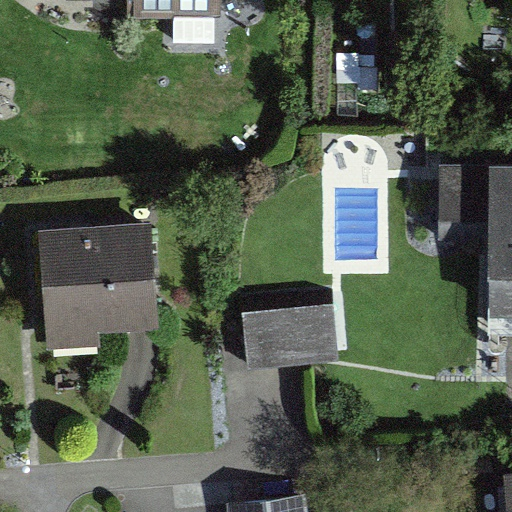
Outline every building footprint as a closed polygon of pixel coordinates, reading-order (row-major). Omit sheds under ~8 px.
[(511,167),(489,169),(494,317),(511,316),(511,167)] [(158,227),(50,234),(58,346),(165,339),(158,227)] [(249,308),(250,364),(335,363),(334,306),(249,308)] [(511,511),(511,469),(500,471),(505,511),(511,511)] [(231,510),(231,511),(300,511),(299,502),(231,510)]
